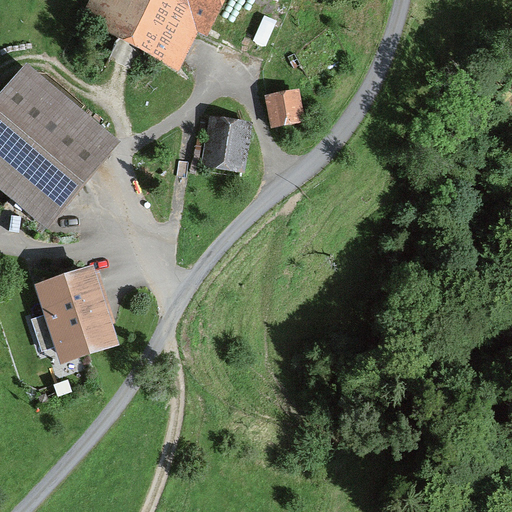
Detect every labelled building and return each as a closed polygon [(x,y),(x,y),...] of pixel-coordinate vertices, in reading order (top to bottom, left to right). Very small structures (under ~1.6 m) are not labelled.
[(176,72),(210,0),(85,0),(74,24),(176,72)] [(95,149),(8,76),(0,84),(0,197),(32,224),(95,149)] [(287,127),(284,97),(258,100),(261,130),(287,127)] [(230,176),(236,130),(203,125),(196,171),(230,176)] [(94,346),(71,277),(22,293),(45,363),(94,346)]
